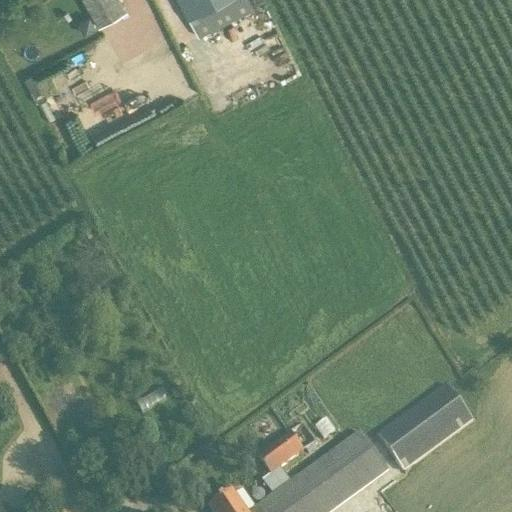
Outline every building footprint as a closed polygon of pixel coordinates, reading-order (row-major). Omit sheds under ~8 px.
[(127,11),(120,0),(84,0),(99,26),(127,11)] [(255,9),(251,1),(250,0),(179,0),(198,37),(255,9)] [(446,385),(377,436),(404,473),(473,422),(446,385)] [(360,432),(251,511),(245,511),(232,493),(209,509),(210,511),(335,511),(388,472),(360,432)] [(290,433),(257,459),(270,476),(270,477),(304,452),(290,433)]
